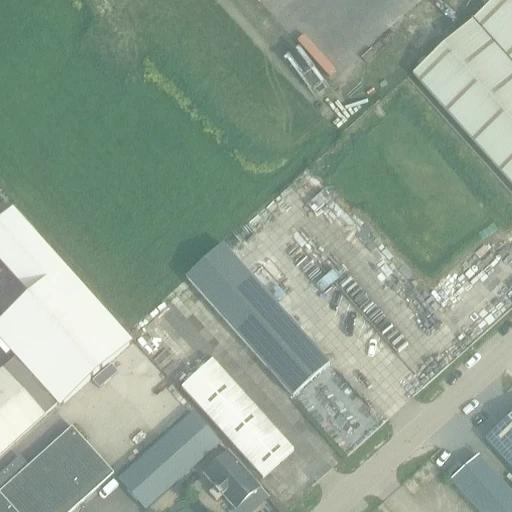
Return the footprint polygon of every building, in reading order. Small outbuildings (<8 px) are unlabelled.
[(511,0),(497,0),(412,77),(511,188),(511,0)] [(12,210),(11,211),(0,221),(0,261),(30,295),(0,322),(0,339),(17,359),(58,405),(61,408),(132,344),(12,210)] [(187,279),(214,309),(293,399),(329,367),(223,247),(187,279)] [(0,457),(58,405),(17,359),(3,371),(0,373),(0,457)] [(263,479),(294,452),(212,362),(182,389),(263,479)] [(193,414),(119,481),(146,511),(220,444),(193,414)] [(511,417),(485,441),(511,470),(511,417)] [(71,511),(113,475),(72,429),(27,469),(19,460),(0,476),(0,511),(71,511)] [(236,511),(260,489),(229,454),(204,476),(215,488),(223,498),(223,497),(236,511)] [(511,511),(511,494),(481,460),(454,485),(478,511),(511,511)]
